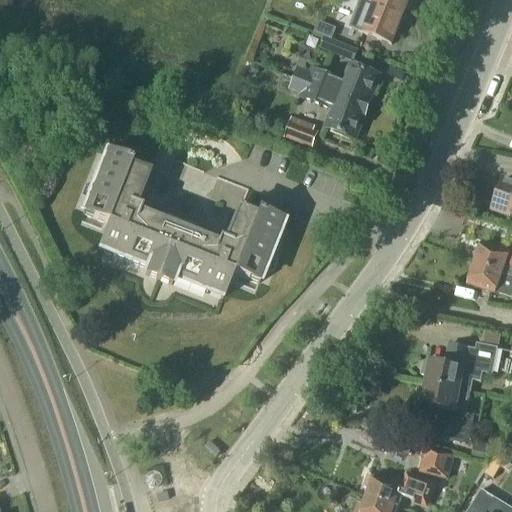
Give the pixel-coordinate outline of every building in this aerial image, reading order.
[(367,0),(366,4),(374,7),(377,1),(405,12),(409,0),(367,0)] [(377,1),(374,7),(369,21),(351,14),(347,25),(383,40),(387,31),(396,34),(405,12),(377,1)] [(334,31),(318,25),(314,34),(331,41),(334,31)] [(324,40),(320,51),(353,64),(358,53),(324,40)] [(252,68),(249,72),(250,77),(255,79),(259,75),(258,70),(252,68)] [(379,79),(351,68),(344,85),(312,73),(310,78),(303,75),(299,84),(312,89),(326,95),(339,99),(367,110),(379,79)] [(327,131),(354,142),(367,110),(339,99),(326,95),(312,89),(299,84),(292,81),(288,90),(303,96),(301,101),(333,113),(327,131)] [(291,125),(284,141),(312,152),(318,136),(291,125)] [(107,154),(82,216),(108,227),(98,253),(147,272),(145,277),(171,287),(173,283),(222,302),(232,276),(258,286),(283,224),(258,213),(254,221),(236,214),(224,246),(216,249),(138,218),(135,211),(147,179),(129,172),(132,164),(107,154)] [(511,185),(503,183),(493,213),(511,219),(511,185)] [(475,263),(474,265),(511,278),(511,258),(510,263),(506,262),(508,256),(481,246),(479,251),(477,250),(473,262),(475,263)] [(511,296),(511,278),(474,265),(473,269),(471,268),(466,281),(469,282),(467,286),(495,295),(495,294),(511,300),(511,296)] [(424,365),(421,377),(428,379),(426,386),(471,396),(473,384),(482,386),(484,375),(493,377),(499,351),(477,346),(471,372),(446,367),(446,369),(424,365)] [(436,441),(469,448),(475,420),(466,418),(471,396),(426,386),(425,394),(418,392),(415,405),(437,410),(437,412),(442,413),(436,441)] [(426,450),(420,475),(447,482),(453,457),(426,450)] [(403,490),(368,477),(363,489),(370,491),(367,499),(370,500),(397,510),(401,498),(410,502),(425,508),(432,488),(407,479),(403,490)] [(395,511),(397,510),(370,500),(367,499),(364,506),(357,504),(354,511),(395,511)]
